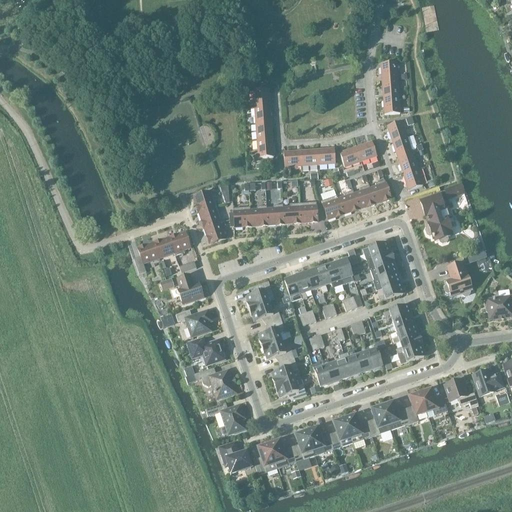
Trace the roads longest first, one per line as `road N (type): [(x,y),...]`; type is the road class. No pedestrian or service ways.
road 1 (residential): [(218,288),(267,425),(441,369),(462,341)]
road 2 (residential): [(403,226),(369,92),(380,0)]
road 3 (unclassified): [(126,238),(91,250),(78,246),(26,132),(0,102)]
road 4 (residential): [(403,226),(392,222),(226,278),(218,288)]
road 5 (residential): [(126,238),(187,218),(218,288)]
road 6 (residential): [(462,341),(435,315),(403,226)]
